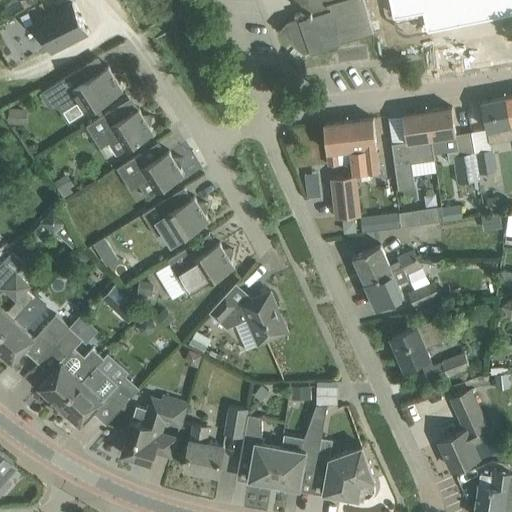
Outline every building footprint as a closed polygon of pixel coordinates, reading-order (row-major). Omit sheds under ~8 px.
[(300,0),(302,2),(304,1),(307,10),(295,14),(297,19),(288,22),(282,29),(305,50),(306,49),(310,47),(311,52),(342,42),(341,41),(360,35),(350,0),(300,0)] [(511,0),(392,0),(396,13),(425,7),(429,25),(511,7),(511,0)] [(73,2),(37,20),(52,50),(88,31),(73,2)] [(32,21),(28,12),(21,15),(26,25),(32,21)] [(80,67),(39,91),(48,104),(59,107),(69,101),(71,104),(88,93),(96,106),(112,95),(116,96),(117,92),(124,88),(120,82),(123,72),(112,70),(109,64),(87,78),(80,67)] [(511,137),(511,123),(506,96),(482,101),(490,142),(511,137)] [(452,106),(427,109),(433,151),(459,147),(452,106)] [(87,124),(101,147),(119,136),(127,148),(154,130),(151,125),(154,115),(143,112),(139,107),(117,120),(110,109),(93,120),(87,124)] [(407,139),(392,142),(398,188),(414,186),(412,174),(410,161),(434,157),(433,151),(427,109),(403,113),(404,115),(406,133),(407,139)] [(379,168),(374,117),(349,120),(352,148),(355,170),(379,168)] [(352,148),(349,120),(324,122),(329,164),(340,163),(338,149),(352,148)] [(476,151),(474,151),(479,180),(482,179),(482,184),(495,182),(493,172),(497,171),(494,148),(476,152),(476,151)] [(117,167),(132,189),(149,178),(157,190),(184,173),(181,167),(183,157),(173,155),(169,149),(148,163),(141,152),(117,167)] [(479,180),(474,151),(454,154),(455,163),(458,184),(479,180)] [(332,177),(337,216),(360,214),(356,174),(332,177)] [(142,212),(157,235),(175,224),(182,236),(210,219),(207,213),(209,203),(198,200),(195,195),(173,209),(166,197),(142,212)] [(461,204),(442,207),(444,220),(463,217),(461,204)] [(441,205),(400,211),(402,225),(444,219),(441,205)] [(399,211),(381,213),(383,229),(400,227),(399,211)] [(500,212),(486,214),(489,229),(502,226),(500,212)] [(344,219),(345,230),(356,229),(355,218),(344,219)] [(105,235),(94,242),(100,253),(112,246),(105,235)] [(4,240),(0,244),(0,264),(1,263),(14,249),(4,240)] [(168,258),(190,293),(235,265),(232,259),(234,249),(224,246),(220,241),(198,254),(191,243),(168,258)] [(354,255),(366,281),(418,257),(414,248),(399,255),(397,250),(386,255),(381,243),(354,255)] [(366,281),(377,306),(403,294),(398,283),(409,278),(407,273),(422,266),(418,257),(366,281)] [(0,333),(24,307),(36,294),(29,288),(32,284),(16,270),(13,274),(1,263),(0,264),(0,292),(3,289),(16,301),(8,310),(0,303),(0,333)] [(511,286),(511,269),(502,268),(500,285),(511,286)] [(441,295),(435,281),(410,293),(416,307),(441,295)] [(115,284),(104,295),(130,319),(141,308),(115,284)] [(209,311),(227,327),(248,318),(259,342),(288,330),(271,290),(238,304),(226,293),(209,311)] [(0,333),(0,349),(0,350),(13,361),(22,351),(27,351),(27,345),(36,336),(22,324),(31,314),(37,314),(38,315),(47,305),(36,294),(24,307),(0,333)] [(38,332),(52,345),(70,325),(56,313),(38,332)] [(452,336),(444,316),(418,326),(417,325),(392,336),(405,368),(430,357),(426,347),(452,336)] [(141,319),(138,326),(140,331),(146,334),(152,332),(155,326),(153,320),(146,317),(141,319)] [(98,364),(104,356),(93,347),(85,355),(79,349),(75,350),(75,346),(76,346),(83,337),(70,325),(52,345),(49,348),(62,359),(61,361),(54,370),(48,370),(49,375),(40,385),(52,397),(51,398),(60,405),(98,364)] [(472,364),(466,350),(443,360),(449,374),(472,364)] [(98,364),(60,405),(67,412),(68,412),(81,423),(90,414),(96,413),(95,407),(107,395),(121,407),(138,388),(124,375),(117,382),(98,364)] [(315,396),(315,383),(291,384),(292,397),(315,396)] [(452,397),(466,428),(440,440),(453,468),(479,456),(472,441),(491,433),(471,388),(452,397)] [(132,418),(122,452),(152,462),(156,450),(171,455),(177,436),(162,431),(165,419),(181,424),(188,401),(152,390),(147,408),(136,405),(132,418)] [(300,486),(304,468),(327,472),(324,490),(359,497),(360,496),(364,496),(367,496),(369,496),(371,495),(373,493),(374,492),(375,490),(376,487),(376,486),(376,484),(374,478),(375,478),(363,444),(330,456),(333,439),(322,437),(328,404),(317,403),(300,447),(282,444),(275,482),(300,486)] [(226,432),(243,435),(248,407),(231,404),(226,432)] [(263,441),(262,415),(248,412),(241,457),(253,459),(250,477),(275,482),(282,444),(263,441)] [(186,466),(219,472),(224,445),(205,441),(208,426),(194,423),(191,439),(186,466)] [(0,492),(11,480),(3,473),(13,462),(0,450),(0,492)] [(481,473),(475,511),(511,511),(511,477),(510,477),(511,472),(493,469),(492,475),(481,473)]
